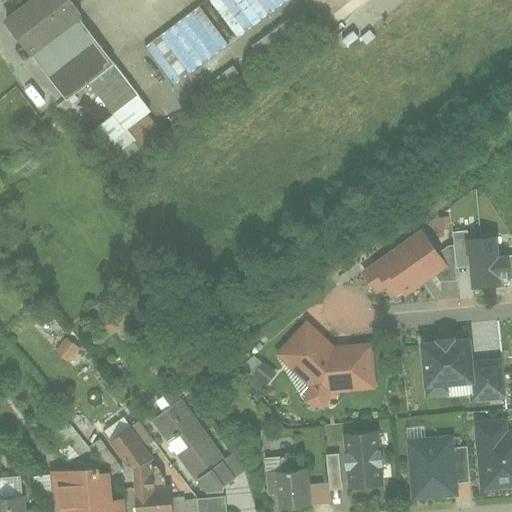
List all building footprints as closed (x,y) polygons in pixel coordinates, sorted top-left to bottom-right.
[(117,175),(169,135),(65,0),(38,0),(5,26),(67,106),(92,86),(115,116),(87,137),(117,175)] [(208,0),(144,48),(174,88),(292,0),(208,0)] [(404,302),(451,269),(424,230),(364,272),(375,288),(383,283),(391,295),(397,291),(404,302)] [(470,243),(467,243),(468,254),(470,253),(473,287),(503,285),(502,277),(511,276),(509,256),(500,256),(498,237),(470,239),(470,243)] [(270,346),(305,380),(300,396),(319,402),(323,388),(372,384),(368,335),(328,339),(302,313),(270,346)] [(465,327),(414,333),(420,377),(423,377),(424,391),(469,386),(470,395),(503,391),(498,352),(468,355),(465,327)] [(148,418),(193,477),(204,492),(240,464),(229,450),(222,455),(177,396),(148,418)] [(504,413),(471,416),(478,492),(511,488),(511,424),(505,425),(504,413)] [(380,484),(375,424),(339,428),(344,488),(380,484)] [(457,490),(452,430),(401,434),(406,494),(457,490)] [(125,436),(111,446),(135,478),(138,511),(176,511),(174,489),(152,491),(150,470),(125,436)] [(310,501),(307,461),(268,465),(271,504),(310,501)] [(127,511),(127,503),(117,504),(114,473),(101,475),(100,467),(52,472),(56,511),(127,511)] [(0,511),(27,511),(26,494),(0,496),(0,511)]
